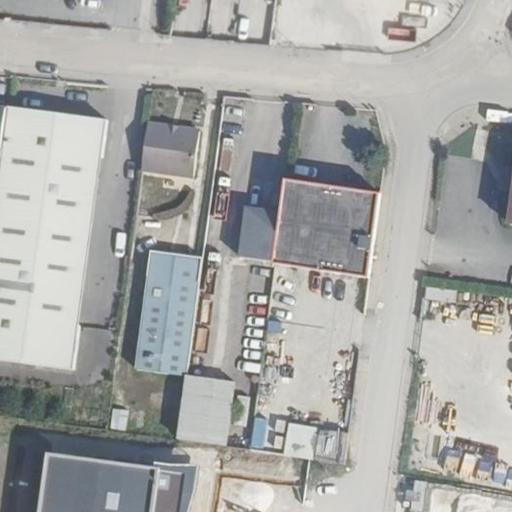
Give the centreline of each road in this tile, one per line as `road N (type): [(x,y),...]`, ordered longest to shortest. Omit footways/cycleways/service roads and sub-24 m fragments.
road 1 (unclassified): [(409,81),(416,146),(362,511)]
road 2 (residential): [(0,47),(409,81)]
